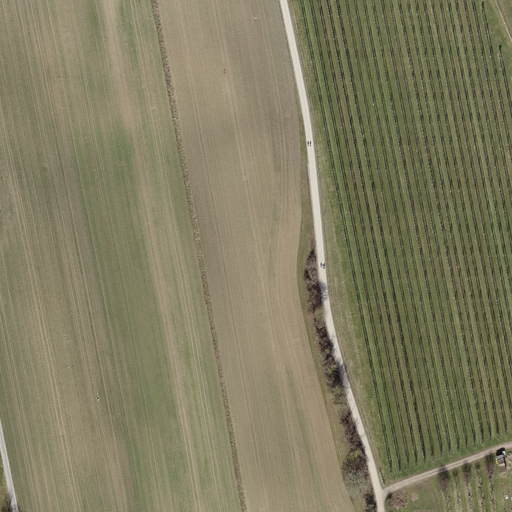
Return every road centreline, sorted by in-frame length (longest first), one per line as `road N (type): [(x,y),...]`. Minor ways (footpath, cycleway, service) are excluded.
road 1 (track): [(283,0),(303,97),(329,321),(381,511)]
road 2 (track): [(378,496),(511,447)]
